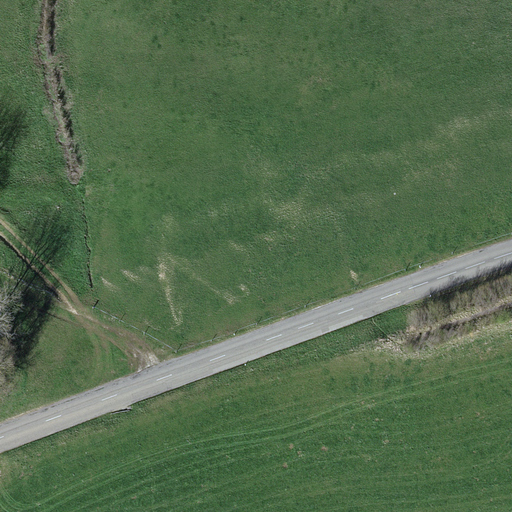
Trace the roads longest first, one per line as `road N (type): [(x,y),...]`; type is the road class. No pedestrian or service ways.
road 1 (secondary): [(511,252),(0,435)]
road 2 (track): [(0,290),(138,347),(159,378)]
